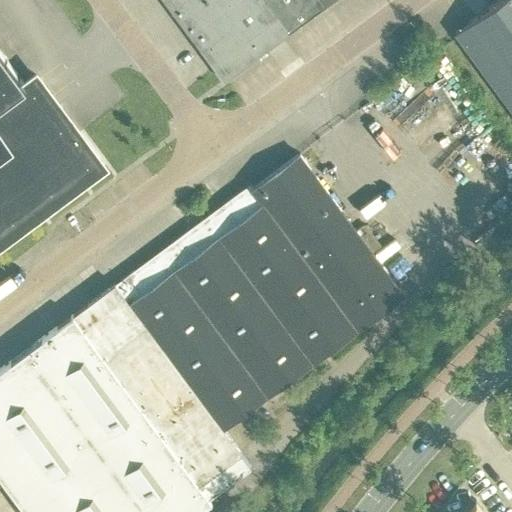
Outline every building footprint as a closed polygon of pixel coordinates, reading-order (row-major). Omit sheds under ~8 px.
[(325,3),(323,0),(164,0),(222,78),(287,30),(287,29),(325,3)] [(511,0),(495,0),(454,31),(511,108),(511,0)] [(0,240),(102,164),(35,74),(23,83),(0,51),(0,240)] [(208,494),(250,463),(221,425),(403,291),(347,217),(299,152),(253,186),(249,180),(200,217),(0,366),(0,475),(27,511),(192,511),(211,498),(208,494)] [(485,511),(475,497),(462,511),(485,511)]
